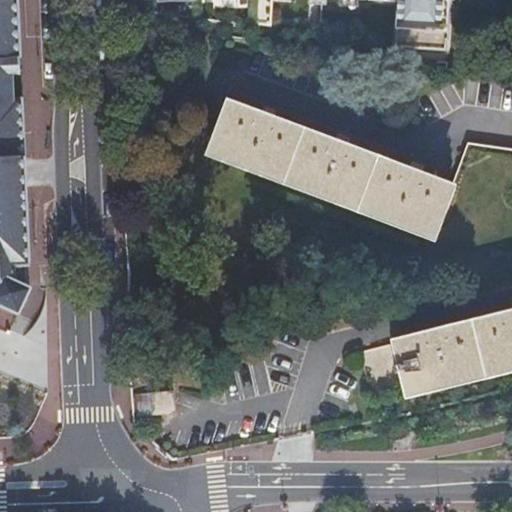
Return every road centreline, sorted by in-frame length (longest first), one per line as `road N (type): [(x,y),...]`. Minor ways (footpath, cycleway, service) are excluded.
road 1 (tertiary): [(99,437),(78,0)]
road 2 (tertiary): [(169,494),(511,482)]
road 3 (tertiary): [(0,504),(176,501)]
